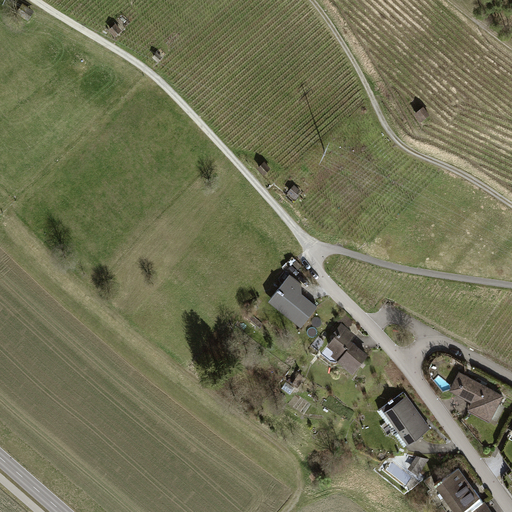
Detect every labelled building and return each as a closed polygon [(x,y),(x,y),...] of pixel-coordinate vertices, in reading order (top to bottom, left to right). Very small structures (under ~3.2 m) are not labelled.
[(24,1),(18,9),(30,17),(35,9),(24,1)] [(121,29),(116,22),(108,29),(113,36),(121,29)] [(161,55),(158,51),(152,55),(156,60),(161,55)] [(424,107),(414,114),(420,122),(430,115),(424,107)] [(264,161),(258,167),(264,174),(271,168),(264,161)] [(301,190),(295,185),(290,192),(296,197),(301,190)] [(290,275),(269,299),(301,326),(318,307),(302,293),(301,284),(290,275)] [(262,322),(253,315),(249,318),(258,326),(262,322)] [(344,323),(322,350),(337,363),(340,359),(355,371),(371,351),(353,337),(356,333),(344,323)] [(461,370),(448,395),(491,418),(504,393),(461,370)] [(304,377),(300,374),(294,381),(298,385),(304,377)] [(404,392),(381,408),(408,444),(430,428),(404,392)] [(429,459),(417,456),(409,468),(419,474),(429,459)] [(460,465),(436,482),(456,511),(472,511),(486,502),(460,465)] [(492,511),(486,502),(472,511),(492,511)]
